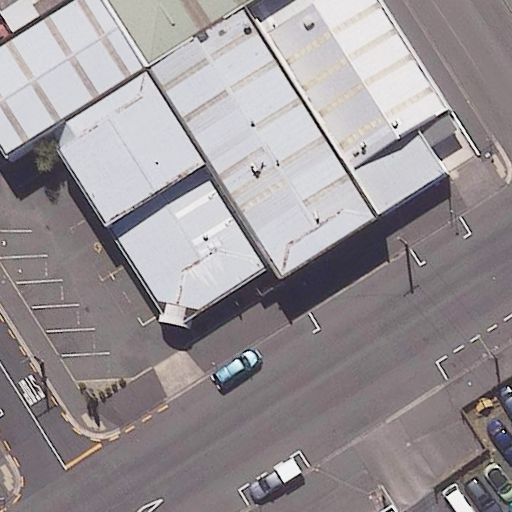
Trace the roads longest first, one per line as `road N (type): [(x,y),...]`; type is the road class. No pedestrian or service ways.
road 1 (unclassified): [(112,511),(511,259)]
road 2 (unclassified): [(0,362),(89,511)]
